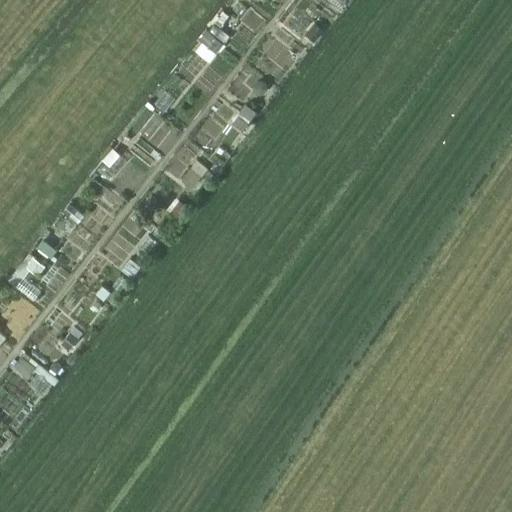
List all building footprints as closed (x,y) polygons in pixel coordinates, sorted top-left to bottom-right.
[(214,23),(209,30),(224,43),(230,36),(214,23)] [(206,30),(198,40),(216,54),(224,44),(206,30)] [(246,104),(240,112),(250,120),(256,111),(246,104)] [(238,116),(232,123),(243,131),(248,123),(238,116)] [(113,148),(103,160),(109,165),(119,153),(113,148)] [(196,159),(181,180),(192,188),(207,168),(196,159)] [(43,238),(37,247),(50,258),(57,249),(43,238)] [(33,258),(25,268),(28,271),(36,277),(44,267),(37,261),(33,258)] [(130,258),(122,269),(132,277),(141,266),(130,258)] [(71,331),(61,344),(69,350),(79,338),(71,331)] [(25,352),(14,366),(27,377),(38,363),(25,352)]
